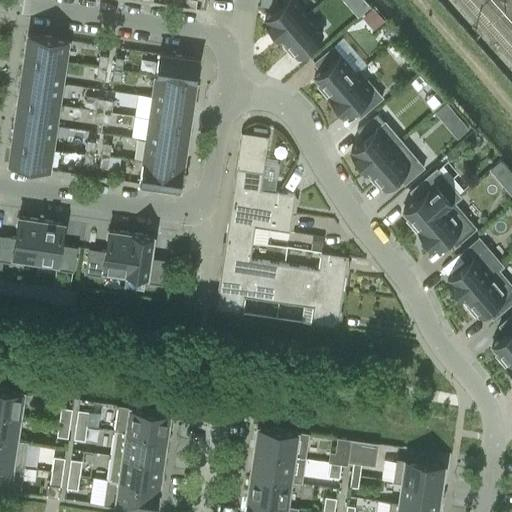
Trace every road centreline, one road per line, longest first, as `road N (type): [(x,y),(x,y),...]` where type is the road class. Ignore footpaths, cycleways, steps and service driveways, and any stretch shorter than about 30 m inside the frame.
road 1 (residential): [(230,108),(290,117),(338,210),(471,373),(488,406)]
road 2 (residential): [(0,2),(211,33),(231,67),(230,108)]
road 3 (residential): [(214,224),(0,191)]
